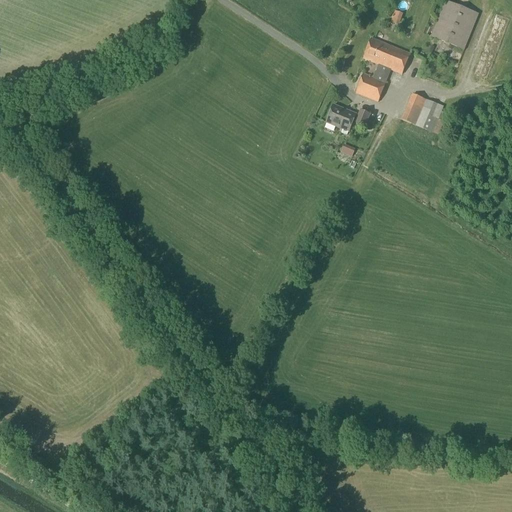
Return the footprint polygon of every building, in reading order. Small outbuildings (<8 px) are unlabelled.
[(464,50),(478,15),(446,2),(432,37),(464,50)] [(363,59),(379,66),(374,79),(363,75),(356,94),(378,103),(386,84),(391,71),(402,75),(410,55),(371,39),(363,59)] [(402,121),(432,133),(438,136),(446,116),(441,114),(444,107),(437,105),(413,95),(402,121)] [(327,123),(343,130),(341,134),(347,136),(349,132),(356,116),(333,106),(327,123)] [(355,124),(364,127),(365,128),(371,115),(360,110),(355,124)] [(354,156),(356,150),(342,144),(339,150),(354,156)]
